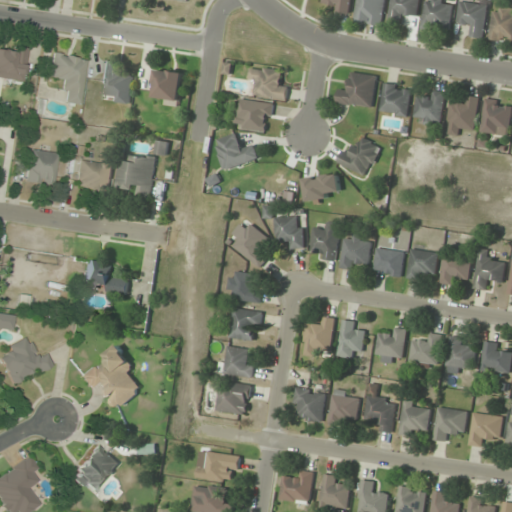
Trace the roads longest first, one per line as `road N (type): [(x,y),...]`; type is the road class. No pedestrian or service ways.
road 1 (residential): [(191,427),(511,477)]
road 2 (residential): [(511,73),(320,40),(264,0)]
road 3 (residential): [(296,292),(265,511)]
road 4 (residential): [(511,324),(296,292)]
road 5 (residential): [(0,12),(210,44)]
road 6 (residential): [(0,213),(164,238)]
road 7 (residential): [(227,0),(210,44),(200,136)]
